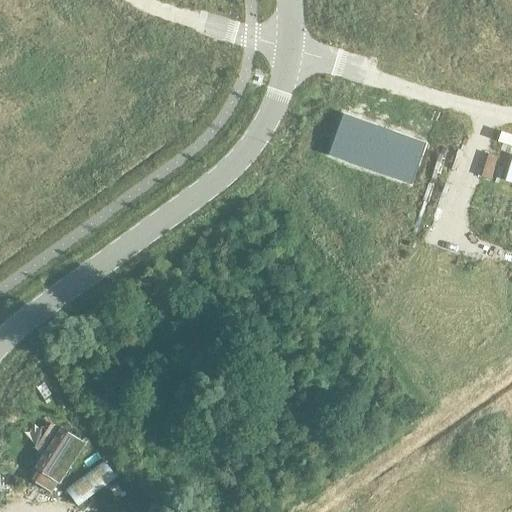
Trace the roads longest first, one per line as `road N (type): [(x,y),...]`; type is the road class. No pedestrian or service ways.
road 1 (tertiary): [(0,343),(244,153),(269,116),(290,51)]
road 2 (residential): [(511,113),(290,51)]
road 3 (residential): [(290,51),(160,14),(143,0)]
